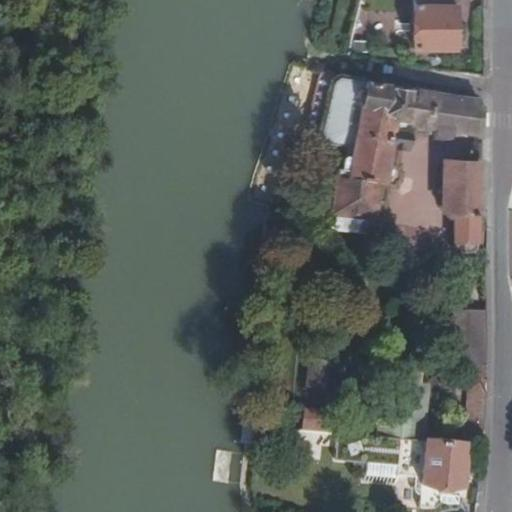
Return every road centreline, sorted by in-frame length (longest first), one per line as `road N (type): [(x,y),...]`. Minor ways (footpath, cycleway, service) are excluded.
road 1 (tertiary): [(504,511),(508,336),(499,242),(508,94)]
road 2 (unclassified): [(476,86),(329,61)]
